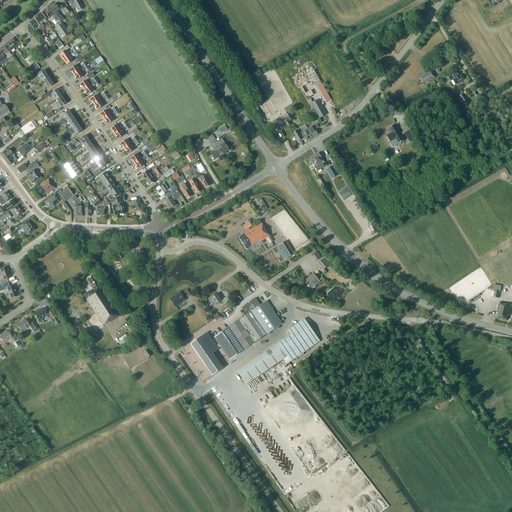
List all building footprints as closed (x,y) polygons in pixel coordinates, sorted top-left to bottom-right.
[(71,3),(74,2),(79,11),(84,8),(79,0),(64,0),(66,3),(70,0),(71,3)] [(49,8),(59,20),(62,17),(60,15),(59,16),(56,12),(59,10),(59,11),(63,8),(60,5),(57,7),(55,4),(49,8)] [(56,22),(59,20),(49,8),(44,12),(49,18),(52,15),(55,19),(54,19),(56,22)] [(41,13),(34,18),(39,25),(39,26),(43,30),(44,30),(42,28),(44,26),(42,23),(46,20),(41,13)] [(39,25),(34,18),(29,23),(34,29),(37,27),(43,34),(45,33),(43,30),(39,26),(39,25)] [(62,23),(62,24),(60,20),(57,23),(59,26),(55,29),(58,33),(62,39),(70,34),(66,28),(62,23)] [(5,44),(10,51),(21,42),(16,36),(14,37),(13,37),(5,44)] [(0,65),(7,60),(12,56),(4,45),(0,48),(0,65)] [(77,51),(74,47),(71,49),(72,50),(68,53),(66,50),(60,54),(63,60),(69,56),(74,53),(77,51)] [(63,60),(67,65),(73,61),(71,58),(69,56),(63,60)] [(100,57),(94,61),(99,68),(105,64),(100,57)] [(79,71),(76,65),(70,69),(73,75),(79,71)] [(73,75),(77,80),(83,76),(81,73),(85,70),(86,71),(89,69),(87,65),(84,68),(79,71),(73,75)] [(420,77),(423,84),(428,81),(429,82),(436,78),(432,70),(420,77)] [(39,74),(44,81),(49,78),(44,71),(39,74)] [(456,84),(464,79),(462,75),(460,76),(458,72),(452,75),(455,79),(453,79),(456,84)] [(97,80),(95,77),(91,80),(92,81),(88,83),(86,80),(80,84),(84,89),(97,80)] [(53,85),(49,78),(44,81),(49,88),(53,85)] [(329,100),(318,78),(313,80),(324,103),(329,100)] [(97,80),(84,89),(87,95),(93,91),(91,88),(96,85),(96,86),(99,84),(97,80)] [(8,93),(15,88),(12,84),(5,89),(8,93)] [(61,96),(57,90),(52,93),(57,100),(61,96)] [(49,92),(39,98),(33,103),(35,105),(51,94),(49,92)] [(469,102),(464,94),(459,96),(464,105),(469,102)] [(100,100),(96,95),(90,99),(94,104),(100,100)] [(66,103),(61,96),(57,100),(58,101),(55,103),(59,109),(66,103)] [(100,100),(94,104),(97,110),(103,105),(101,103),(103,102),(101,99),(100,100)] [(327,115),(318,100),(311,104),(319,119),(327,115)] [(0,101),(0,120),(10,113),(5,105),(2,105),(0,101)] [(136,108),(132,102),(127,105),(131,111),(136,108)] [(104,119),(110,115),(111,114),(109,111),(108,112),(106,110),(100,114),(104,119)] [(51,111),(45,115),(46,116),(48,119),(54,115),(51,111)] [(72,115),(69,111),(63,115),(65,118),(60,121),(61,123),(72,115)] [(75,120),(72,115),(61,123),(63,125),(67,122),(69,125),(75,120)] [(110,116),(110,115),(104,119),(107,124),(113,120),(112,118),(113,117),(112,115),(110,116)] [(284,124),(286,123),(287,126),(291,124),(289,121),(291,120),(289,116),(282,121),(284,124)] [(79,125),(75,120),(69,125),(71,128),(67,131),(68,133),(79,125)] [(114,134),(120,130),(122,129),(120,126),(118,127),(116,124),(110,128),(114,134)] [(316,124),(308,129),(313,137),(318,134),(315,130),(318,128),(316,124)] [(68,133),(70,135),(74,131),(76,135),(82,130),(79,125),(68,133)] [(390,142),(396,138),(399,144),(404,141),(395,125),(390,128),(392,133),(386,137),(390,142)] [(297,130),(293,133),(298,141),(302,139),(306,137),(308,140),(313,137),(308,129),(300,134),(297,130)] [(114,134),(117,139),(123,135),(122,133),(124,131),(123,130),(121,131),(120,130),(114,134)] [(410,130),(404,134),(410,142),(416,139),(410,130)] [(89,140),(86,135),(79,140),(81,143),(77,146),(78,147),(89,140)] [(120,143),(124,149),(130,144),(131,143),(129,141),(128,142),(126,139),(120,143)] [(78,147),(80,150),(84,147),(86,149),(92,145),(89,140),(78,147)] [(216,147),(221,155),(228,150),(224,144),(221,140),(217,142),(215,140),(213,141),(214,143),(214,144),(216,147)] [(43,142),(35,148),(38,153),(46,147),(43,142)] [(17,151),(21,156),(31,149),(27,143),(17,151)] [(214,160),(221,155),(216,147),(214,144),(214,143),(211,145),(210,146),(213,150),(214,149),(215,150),(213,151),(210,153),(214,160)] [(131,144),(130,144),(124,149),(128,154),(134,150),(132,147),(133,146),(131,144)] [(86,149),(89,154),(96,150),(92,145),(86,149)] [(11,158),(10,156),(9,154),(11,152),(9,149),(1,155),(9,166),(17,160),(14,156),(11,158)] [(85,157),(86,159),(91,156),(93,159),(99,155),(96,150),(89,154),(88,155),(85,157)] [(177,151),(171,154),(175,160),(180,157),(177,151)] [(311,158),(314,162),(312,163),(315,168),(317,172),(327,166),(322,159),(319,153),(311,158)] [(134,163),(140,159),(136,154),(130,158),(134,163)] [(147,154),(144,156),(140,159),(134,163),(138,169),(144,164),(142,162),(146,159),(147,160),(150,158),(147,154)] [(93,159),(95,162),(90,165),(92,167),(103,160),(99,155),(93,159)] [(72,179),(81,173),(72,160),(63,165),(72,179)] [(103,160),(92,167),(93,169),(97,166),(99,169),(106,165),(103,160)] [(190,165),(193,171),(196,169),(195,167),(199,164),(198,161),(190,165)] [(18,173),(20,173),(23,171),(24,172),(28,169),(28,170),(31,168),(29,166),(28,166),(26,164),(27,163),(26,162),(17,169),(18,170),(18,171),(18,173)] [(26,176),(32,184),(41,178),(35,170),(40,167),(37,164),(31,169),(33,171),(26,176)] [(141,174),(145,179),(159,170),(162,168),(161,166),(160,166),(159,166),(153,169),(154,170),(150,173),(147,170),(141,174)] [(338,175),(333,166),(326,170),(332,179),(338,175)] [(159,170),(145,179),(149,185),(155,181),(153,178),(157,175),(158,176),(164,172),(161,169),(163,168),(162,168),(159,170)] [(179,170),(185,180),(188,178),(185,173),(182,169),(179,170)] [(110,176),(106,171),(98,177),(101,181),(98,183),(99,186),(102,183),(102,182),(110,176)] [(82,174),(88,181),(93,178),(90,175),(88,176),(85,172),(82,174)] [(177,172),(171,176),(174,181),(180,177),(177,172)] [(204,175),(198,178),(200,182),(201,181),(203,185),(204,184),(206,188),(209,186),(207,181),(208,180),(206,178),(205,178),(204,175)] [(105,187),(113,181),(110,176),(102,182),(102,183),(104,186),(101,188),(103,190),(106,188),(105,187)] [(60,185),(64,190),(68,186),(67,184),(71,181),(69,178),(60,185)] [(192,186),(191,187),(193,190),(194,190),(196,193),(200,191),(198,186),(194,178),(189,181),(192,186)] [(42,184),(40,185),(41,186),(36,189),(41,196),(46,193),(47,194),(55,188),(49,179),(45,182),(42,184)] [(113,181),(105,187),(106,188),(108,191),(105,193),(106,195),(109,193),(108,192),(117,186),(113,181)] [(164,194),(166,196),(176,189),(174,186),(169,190),(164,183),(156,188),(161,196),(164,194)] [(183,192),(182,192),(184,195),(185,195),(187,198),(191,196),(188,192),(189,191),(188,189),(189,188),(186,183),(180,186),(183,192)] [(110,201),(113,198),(112,197),(120,191),(117,186),(108,192),(109,193),(111,196),(108,198),(110,201)] [(61,194),(65,201),(73,195),(69,189),(61,194)] [(166,196),(167,199),(164,201),(170,208),(176,204),(173,201),(181,196),(176,189),(166,196)] [(339,194),(343,201),(351,195),(347,189),(339,194)] [(11,198),(6,192),(0,196),(0,203),(1,205),(11,198)] [(55,195),(52,197),(45,202),(50,208),(59,201),(55,195)] [(117,202),(116,202),(116,205),(113,206),(113,209),(114,215),(120,214),(120,215),(121,214),(121,215),(123,215),(124,214),(125,213),(122,204),(121,201),(123,200),(122,196),(116,198),(117,202)] [(101,202),(96,197),(91,201),(95,207),(101,202)] [(14,202),(12,200),(1,208),(4,212),(9,209),(15,204),(15,203),(14,202)] [(75,206),(75,216),(83,216),(83,205),(75,206)] [(22,213),(17,206),(11,211),(16,218),(22,213)] [(96,208),(97,216),(105,216),(105,207),(96,208)] [(0,218),(0,219),(3,223),(11,217),(8,213),(0,218)] [(17,228),(22,235),(26,233),(27,235),(34,230),(28,221),(21,226),(20,226),(17,228)] [(243,226),(245,230),(252,226),(249,222),(243,226)] [(239,237),(246,250),(252,246),(252,247),(269,236),(267,233),(268,233),(262,223),(239,237)] [(9,234),(11,237),(18,232),(15,229),(9,234)] [(312,254),(312,255),(316,261),(321,258),(317,251),(312,254)] [(318,264),(323,270),(329,265),(323,259),(318,264)] [(8,282),(6,279),(10,277),(7,268),(0,270),(0,271),(0,270),(0,276),(1,278),(3,277),(4,280),(0,281),(2,284),(8,282)] [(305,281),(310,287),(311,287),(312,289),(316,287),(315,286),(320,281),(319,280),(322,277),(318,272),(315,275),(314,274),(311,276),(310,276),(308,278),(305,281)] [(89,319),(97,331),(102,327),(102,326),(108,323),(120,316),(99,285),(98,285),(92,276),(87,280),(93,289),(84,296),(100,321),(99,322),(95,315),(89,319)] [(9,283),(0,286),(0,292),(7,289),(11,299),(18,296),(14,286),(10,288),(9,283)] [(170,299),(174,306),(184,299),(179,292),(170,299)] [(220,300),(216,294),(213,296),(213,295),(208,298),(213,305),(215,304),(218,302),(221,306),(226,302),(223,298),(220,300)] [(260,306),(259,304),(255,299),(241,308),(246,315),(213,337),(214,338),(219,345),(229,360),(281,324),(266,302),(260,306)] [(498,303),(496,313),(498,314),(497,318),(506,320),(507,315),(509,316),(511,305),(498,303)] [(39,320),(37,321),(39,324),(44,322),(42,318),(46,316),(48,320),(53,316),(49,309),(46,311),(44,308),(35,314),(39,320)] [(238,372),(246,385),(283,359),(287,356),(291,361),(320,341),(312,331),(304,319),(288,330),(291,335),(238,372)] [(37,330),(36,328),(32,322),(28,324),(26,320),(18,325),(21,331),(30,326),(34,332),(37,330)] [(0,337),(4,343),(12,338),(15,342),(19,340),(14,333),(11,335),(8,332),(0,337)] [(220,347),(218,345),(216,346),(206,333),(190,344),(211,376),(222,368),(212,353),(218,349),(217,348),(220,347)] [(124,334),(117,338),(120,344),(128,340),(124,334)] [(143,353),(147,358),(151,355),(147,350),(143,353)] [(239,424),(235,426),(241,435),(245,432),(239,424)]
